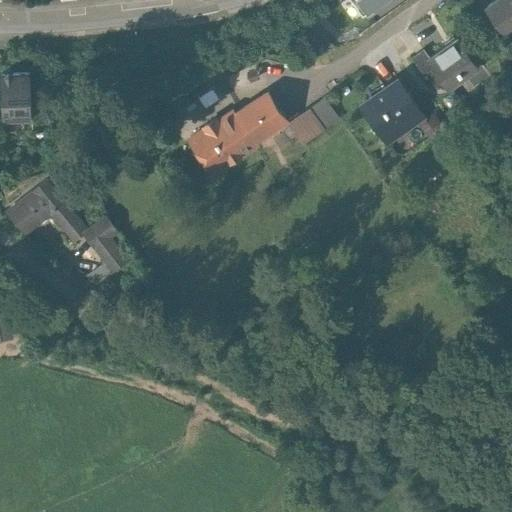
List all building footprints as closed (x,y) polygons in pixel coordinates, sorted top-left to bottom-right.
[(397,0),(331,0),(334,5),(335,5),(352,30),(397,0)] [(506,44),(511,39),(511,1),(504,7),(503,5),(487,17),(506,44)] [(463,88),(478,78),(458,49),(429,69),(448,98),(450,97),(447,93),(460,84),(463,88)] [(4,86),(0,86),(0,103),(2,130),(30,129),(27,84),(13,86),(8,81),(4,86)] [(397,89),(362,113),(387,149),(422,126),(397,89)] [(269,98),(235,120),(254,148),(288,125),(269,98)] [(288,129),(302,150),(339,125),(325,104),(288,129)] [(256,151),(254,148),(235,120),(234,117),(219,127),(216,124),(205,131),(207,135),(191,145),(214,179),(256,151)] [(75,248),(86,240),(85,237),(85,234),(46,186),(7,219),(25,241),(51,219),(75,248)] [(107,222),(85,237),(86,240),(96,253),(110,243),(118,236),(107,222)] [(110,243),(96,253),(113,277),(128,267),(110,243)]
